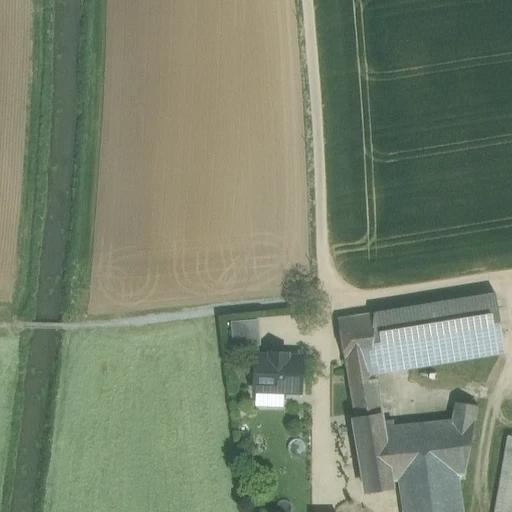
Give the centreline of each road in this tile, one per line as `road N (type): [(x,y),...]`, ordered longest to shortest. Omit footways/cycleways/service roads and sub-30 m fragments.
road 1 (unclassified): [(313,0),(326,98),(334,301)]
road 2 (unclassified): [(511,279),(351,305),(334,301)]
